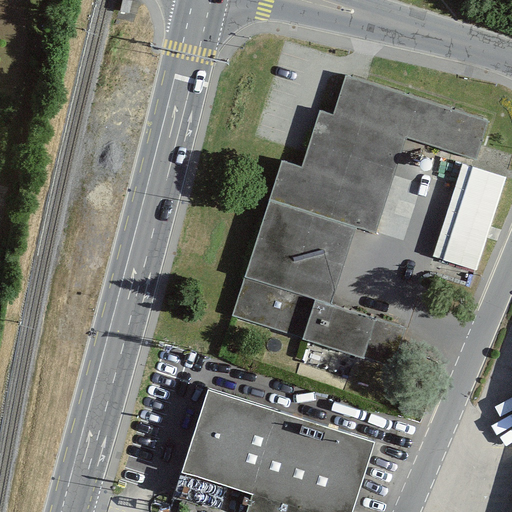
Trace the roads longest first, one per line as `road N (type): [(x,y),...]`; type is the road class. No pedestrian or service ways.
road 1 (primary): [(202,0),(69,511)]
road 2 (unclassified): [(408,511),(511,259)]
road 3 (unclassified): [(511,59),(311,0)]
